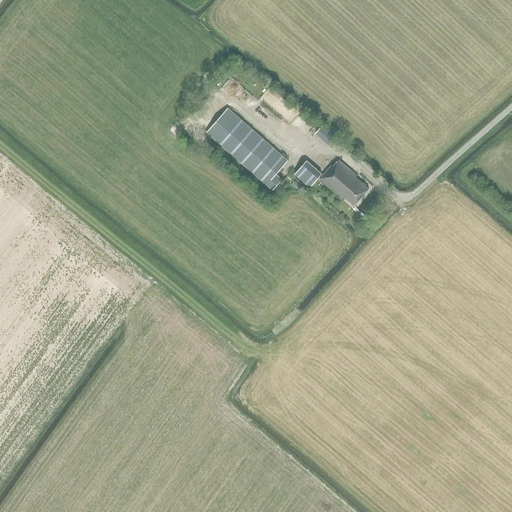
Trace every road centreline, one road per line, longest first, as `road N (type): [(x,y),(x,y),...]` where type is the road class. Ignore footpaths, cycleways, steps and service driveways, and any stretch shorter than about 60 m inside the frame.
road 1 (track): [(0,140),(246,346)]
road 2 (unclassified): [(412,190),(511,105)]
